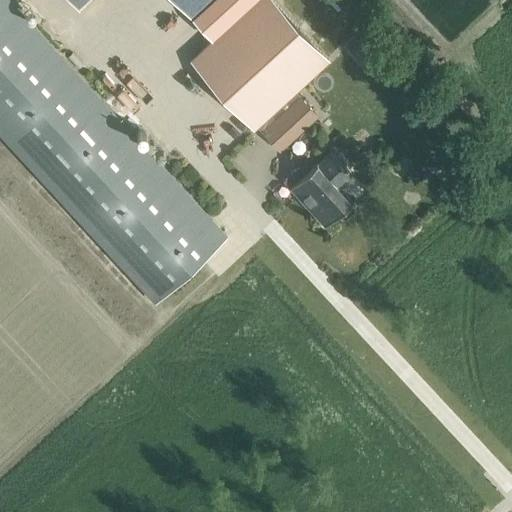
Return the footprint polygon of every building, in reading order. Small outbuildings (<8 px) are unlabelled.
[(0,0),(0,132),(155,301),(226,236),(7,0),(0,0)] [(176,0),(212,39),(253,0),(176,0)] [(253,0),(212,39),(190,58),(253,126),(268,112),(290,136),(315,113),(293,89),(327,59),(311,42),(273,0),(253,0)] [(353,36),(344,44),(366,69),(375,61),(353,36)] [(353,200),(342,188),(354,176),(330,150),(289,187),(325,226),(338,214),(342,218),(345,218),(354,210),(354,207),(350,203),(353,200)]
